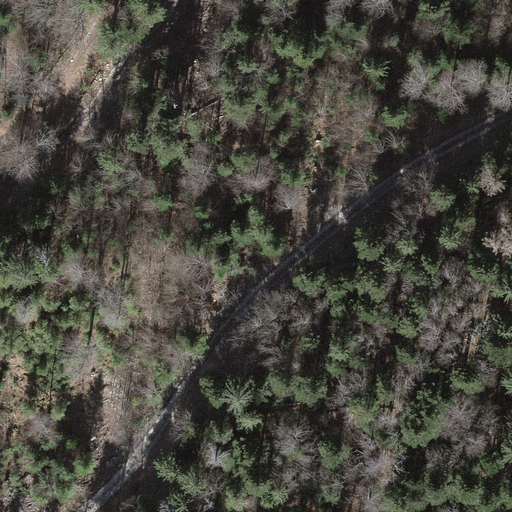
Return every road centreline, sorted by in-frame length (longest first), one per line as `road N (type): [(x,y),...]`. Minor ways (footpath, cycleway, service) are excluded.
road 1 (track): [(70,511),(139,440),(235,306),(350,200),(511,96)]
road 2 (track): [(176,0),(141,25),(46,155),(0,189)]
road 3 (track): [(0,130),(58,78),(101,0)]
